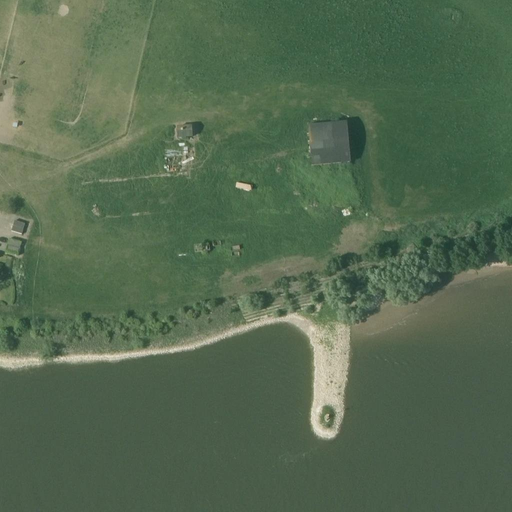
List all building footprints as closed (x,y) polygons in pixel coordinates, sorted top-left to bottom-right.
[(311,168),(350,164),(347,122),(307,126),(311,168)] [(177,139),(193,139),(192,126),(177,128),(177,139)] [(25,225),(14,221),(11,232),(21,235),(25,225)] [(22,243),(9,240),(4,252),(17,256),(22,243)] [(194,254),(210,252),(210,245),(194,246),(194,254)]
